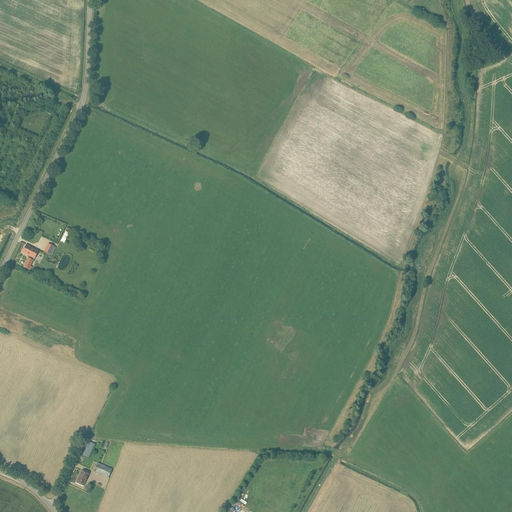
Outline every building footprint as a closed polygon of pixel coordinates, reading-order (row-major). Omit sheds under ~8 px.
[(45,252),(51,255),(52,252),(51,252),(54,246),(50,244),(45,252)] [(34,259),(38,251),(26,245),(22,253),(34,259)] [(30,270),(32,267),(30,266),(33,260),(28,258),(24,267),(30,270)] [(88,441),(82,455),(88,458),(94,443),(88,441)] [(98,463),(94,471),(108,478),(112,469),(98,463)] [(89,473),(82,470),(76,483),(83,486),(89,473)]
